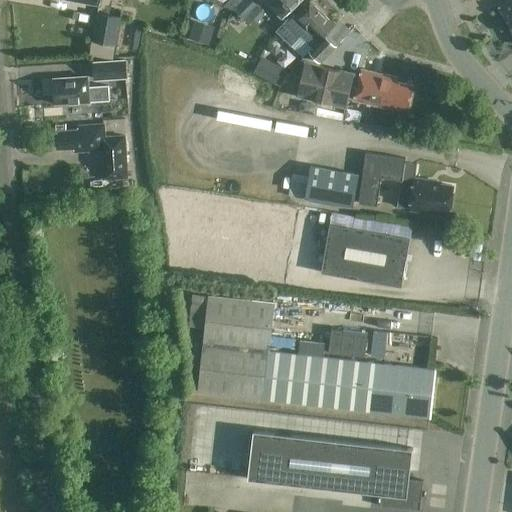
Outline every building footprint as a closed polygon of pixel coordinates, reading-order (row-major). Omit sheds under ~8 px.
[(235,10),(244,0),(229,0),(223,7),(235,10)] [(244,0),(235,10),(244,19),(253,10),(257,6),(251,0),(244,0)] [(275,31),(284,21),(283,20),(302,0),(251,0),(257,6),(253,10),(275,31)] [(511,29),(511,27),(511,0),(500,8),(508,22),(507,23),(511,29)] [(309,51),(321,62),(336,46),(326,36),(335,27),(311,3),(296,19),(293,16),(277,33),(303,57),(309,51)] [(120,19),(97,15),(92,42),(116,46),(120,19)] [(209,45),(215,27),(194,20),(188,39),(209,45)] [(134,24),(129,42),(143,45),(147,27),(134,24)] [(93,62),(95,82),(128,79),(126,60),(93,62)] [(254,76),(275,87),(283,72),(263,61),(254,76)] [(354,101),(357,89),(352,88),(355,75),(306,63),(298,96),(347,108),(349,99),(354,101)] [(392,105),(409,109),(414,87),(397,83),(398,79),(362,70),(357,89),(354,101),(391,109),(392,105)] [(109,87),(89,88),(88,77),(53,80),(55,105),(110,102),(109,87)] [(74,153),(102,151),(104,180),(128,179),(124,137),(104,138),(104,125),(77,126),(78,131),(56,132),(57,150),(74,149),(74,153)] [(377,207),(381,179),(402,182),(401,189),(413,191),(411,208),(450,213),(454,187),(428,184),(428,181),(415,180),(417,165),(405,164),(406,159),(366,153),(359,204),(377,207)] [(305,200),(354,208),(359,175),(311,167),(305,200)] [(288,197),(304,199),(309,177),(292,174),(288,197)] [(411,239),(330,224),(321,274),(402,288),(411,239)] [(430,419),(435,371),(268,352),(274,304),(193,295),(190,326),(206,328),(199,393),(430,419)] [(421,499),(423,481),(408,480),(412,449),(253,432),(248,479),(381,494),(380,507),(420,511),(421,499)]
